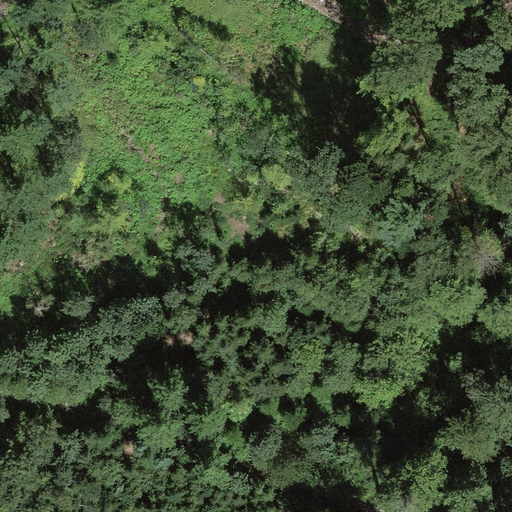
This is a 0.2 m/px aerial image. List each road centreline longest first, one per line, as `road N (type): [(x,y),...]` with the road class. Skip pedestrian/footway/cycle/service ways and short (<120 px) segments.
road 1 (track): [(0,394),(373,511)]
road 2 (track): [(511,83),(319,0)]
